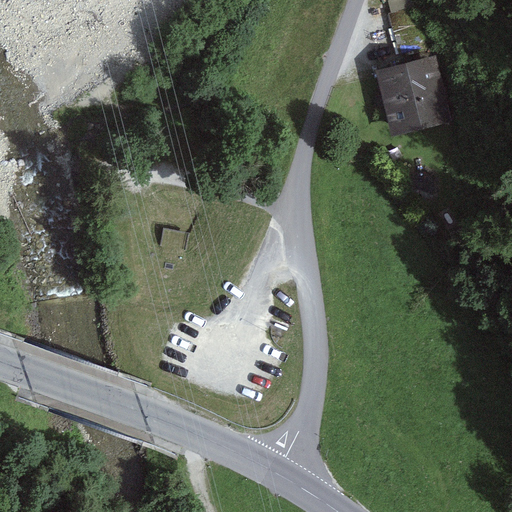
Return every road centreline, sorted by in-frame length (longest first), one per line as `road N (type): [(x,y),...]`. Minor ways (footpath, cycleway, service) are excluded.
road 1 (unclassified): [(355,0),(300,174),(296,209),(315,366),(311,398),(277,473)]
road 2 (secondary): [(0,361),(186,429),(277,473)]
road 3 (track): [(181,216),(135,184),(148,169),(296,209)]
